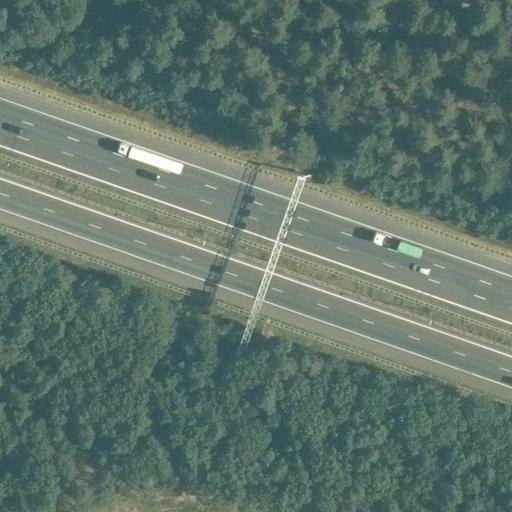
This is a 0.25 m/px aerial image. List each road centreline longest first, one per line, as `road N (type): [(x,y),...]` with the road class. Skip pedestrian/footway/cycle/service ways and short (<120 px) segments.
road 1 (motorway): [(511,300),(0,121)]
road 2 (motorway): [(0,193),(511,372)]
